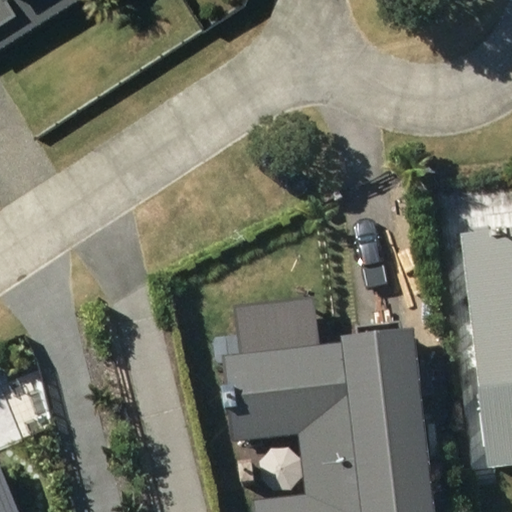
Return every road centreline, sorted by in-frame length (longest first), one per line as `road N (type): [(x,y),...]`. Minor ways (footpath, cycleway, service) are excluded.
road 1 (residential): [(0,251),(317,43)]
road 2 (residential): [(511,66),(470,97),(427,107),(383,100),(344,78),(317,43)]
